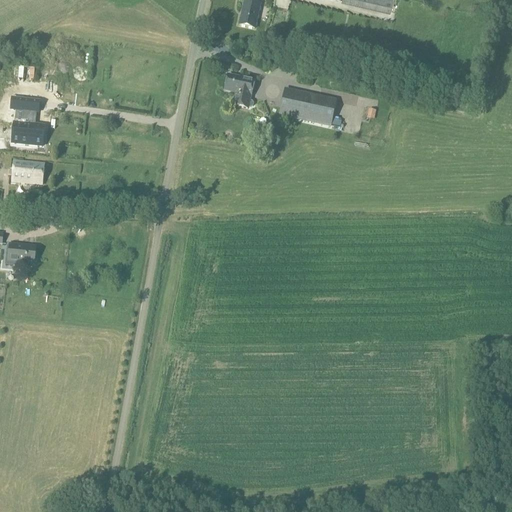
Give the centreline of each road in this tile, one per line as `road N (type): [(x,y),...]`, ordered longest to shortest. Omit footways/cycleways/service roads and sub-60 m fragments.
road 1 (unclassified): [(104,511),(204,0)]
road 2 (track): [(511,205),(161,211)]
